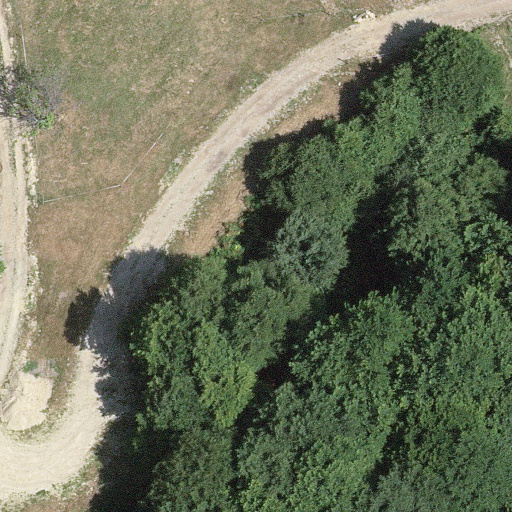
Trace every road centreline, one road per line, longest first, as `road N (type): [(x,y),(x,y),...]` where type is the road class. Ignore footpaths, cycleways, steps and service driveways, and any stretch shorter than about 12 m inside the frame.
road 1 (track): [(511,1),(332,54),(215,146),(112,293),(53,416),(24,425),(0,413)]
road 2 (track): [(0,358),(10,333),(0,85)]
